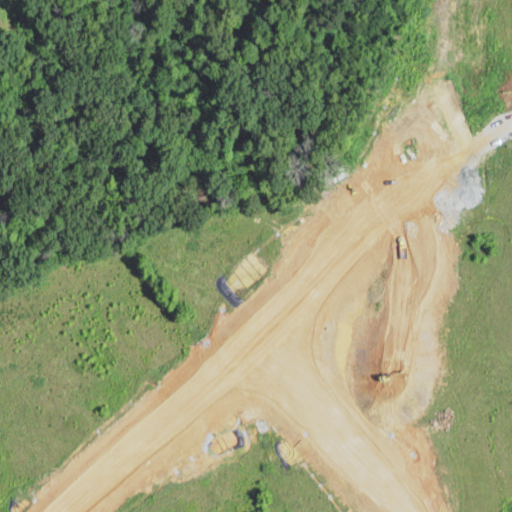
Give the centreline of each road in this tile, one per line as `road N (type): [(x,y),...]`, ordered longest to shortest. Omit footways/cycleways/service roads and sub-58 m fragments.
road 1 (secondary): [(64,511),(249,344),(354,222),(421,117),(466,0)]
road 2 (tertiary): [(412,511),(249,344)]
